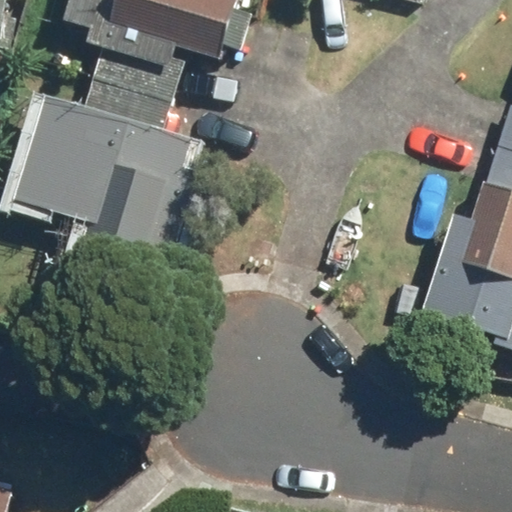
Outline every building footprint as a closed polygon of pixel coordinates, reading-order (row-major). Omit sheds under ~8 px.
[(67,0),(61,21),(87,29),(82,45),(97,49),(88,78),(170,102),(185,52),(218,61),(236,0),(67,0)] [(80,107),(46,97),(15,201),(91,223),(75,275),(135,293),(147,252),(175,260),(202,170),(185,165),(192,142),(161,133),(170,102),(88,78),(80,107)] [(511,105),(509,104),(497,144),(511,148),(511,105)] [(511,148),(497,144),(473,221),(456,216),(425,314),(510,340),(507,350),(511,351),(511,148)] [(0,511),(3,511),(10,490),(0,487),(0,511)]
